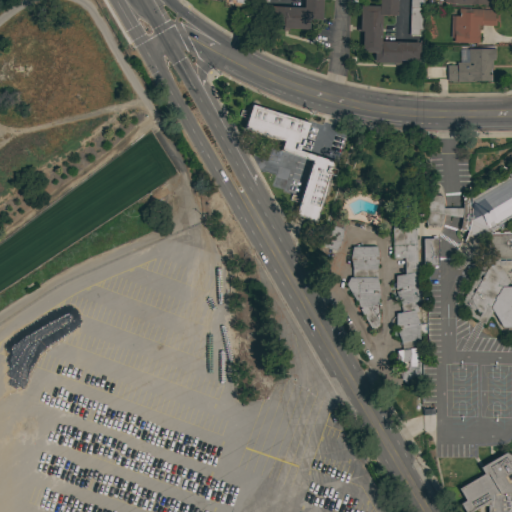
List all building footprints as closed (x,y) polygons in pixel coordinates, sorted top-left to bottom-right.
[(232,4),(222,2),(222,0),(242,0),(242,1),(243,2),(242,8),(232,6),(232,4)] [(321,0),(321,20),(308,20),(308,30),(282,29),(282,25),(264,25),(264,6),(303,7),(303,0),(321,0)] [(381,15),(380,41),(419,43),(418,61),(399,60),(399,63),(373,62),(373,53),(361,52),(361,31),(356,31),(356,25),(359,25),(359,6),(377,6),(377,0),(396,0),(396,15),(381,15)] [(422,0),(421,36),(408,35),(408,0),(422,0)] [(457,16),(458,8),(494,10),(494,18),(495,18),(495,26),(477,25),(477,30),(478,30),(478,43),(476,43),(476,44),(452,42),(453,38),(450,38),(451,16),(457,16)] [(472,81),(472,82),(450,82),(450,81),(446,81),(446,65),(455,65),(455,62),(467,62),(467,49),(494,49),(494,60),(491,61),(491,68),(490,68),(490,81),(472,81)] [(302,147),(299,146),(298,150),(334,162),(332,168),(335,169),(332,176),(330,175),(315,221),(294,215),(311,161),(279,151),(283,141),(243,128),(251,105),(309,124),(302,147)] [(508,281),(504,287),(511,287),(511,327),(500,327),(491,311),(483,325),(469,317),(460,302),(476,274),(481,277),(482,275),(477,272),(484,259),(491,259),(484,247),(484,234),(465,235),(466,231),(459,228),(461,220),(461,218),(451,216),(441,215),(441,218),(438,227),(425,226),(424,220),(423,213),(423,209),(428,195),(440,196),(442,204),(442,208),(452,208),(462,209),(462,205),(461,197),(470,196),(471,198),(506,176),(504,174),(509,171),(511,176),(511,265),(498,265),(508,281)] [(321,247),(321,234),(328,225),(329,225),(331,219),(343,223),(342,229),(341,241),(335,251),(321,247)] [(416,258),(413,258),(413,272),(418,285),(418,301),(415,302),(417,312),(414,312),(419,324),(418,337),(421,349),(415,350),(419,363),(419,382),(405,385),(402,380),(400,380),(395,367),(395,351),(401,350),(400,342),(395,329),(395,313),(401,312),(399,303),(394,291),(394,276),(403,274),(403,258),(391,258),(391,224),(398,224),(398,226),(415,226),(416,258)] [(437,238),(437,266),(422,266),(422,238),(437,238)] [(378,258),(376,269),(376,277),(379,291),(375,291),(375,293),(379,293),(376,305),(377,304),(378,314),(377,314),(377,328),(370,328),(359,309),(361,308),(360,307),(357,307),(356,301),(354,301),(345,284),(349,277),(351,277),(351,269),(349,258),(351,247),(376,246),(378,258)] [(511,511),(486,511),(486,506),(481,506),(470,511),(463,511),(459,504),(464,501),(457,489),(482,474),(478,468),(504,453),(511,457),(511,511)]
